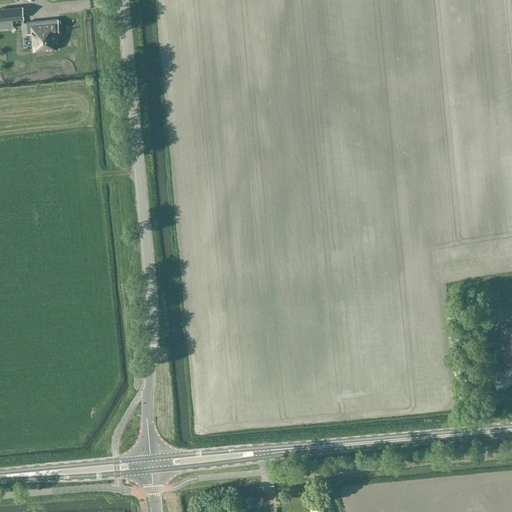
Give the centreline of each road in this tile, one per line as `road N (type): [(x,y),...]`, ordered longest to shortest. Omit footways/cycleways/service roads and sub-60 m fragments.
road 1 (unclassified): [(152,464),(152,313),(123,0)]
road 2 (tertiary): [(152,464),(511,428)]
road 3 (tertiary): [(0,475),(152,464)]
